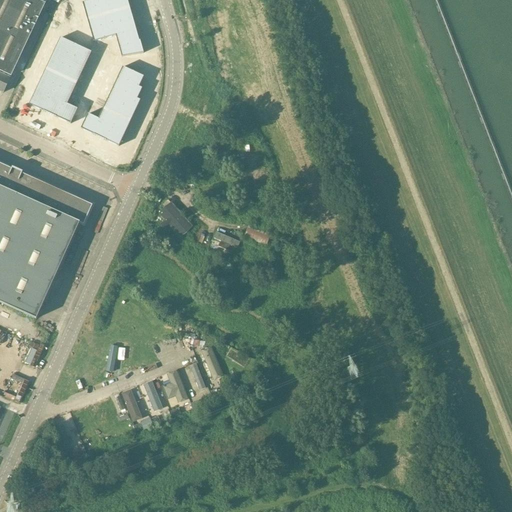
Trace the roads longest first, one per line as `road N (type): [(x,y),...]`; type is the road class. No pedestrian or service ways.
road 1 (unclassified): [(36,411),(136,188)]
road 2 (unclassified): [(136,188),(176,85),(164,0)]
road 3 (residential): [(36,411),(73,406),(185,359)]
road 4 (unclassified): [(136,188),(0,125)]
